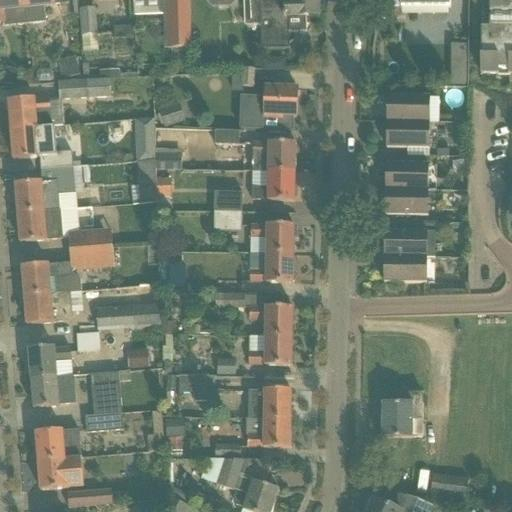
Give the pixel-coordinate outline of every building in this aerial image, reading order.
[(6,27),(28,25),(25,0),(0,0),(0,24),(6,24),(6,27)] [(69,5),(68,0),(25,0),(28,25),(46,24),(45,12),(45,8),(55,7),(69,5)] [(132,0),(133,17),(165,16),(164,0),(166,0),(169,51),(191,50),(189,5),(188,0),(132,0)] [(236,0),(207,0),(207,4),(212,9),(232,8),(237,3),(236,0)] [(261,27),(263,27),(262,0),(245,0),(246,27),(261,27)] [(262,0),(263,27),(261,27),(262,35),(287,34),(287,20),(280,20),(280,7),(296,5),(295,0),(262,0)] [(295,0),(296,5),(280,7),(280,20),(287,20),(287,34),(290,34),(307,33),(306,18),(319,17),(318,0),(295,0)] [(451,9),(450,0),(401,0),(401,9),(451,9)] [(481,57),(481,75),(499,76),(499,70),(509,71),(509,76),(511,75),(511,0),(490,0),(490,29),(482,29),(482,57),(481,57)] [(82,37),(99,36),(97,9),(80,10),(82,37)] [(136,27),(114,28),(114,40),(136,39),(136,27)] [(290,50),(290,34),(287,34),(262,35),(262,51),(290,50)] [(468,75),(468,46),(451,46),(451,88),(467,89),(468,75)] [(82,76),(77,59),(60,63),(65,81),(72,79),(82,76)] [(264,73),(275,72),(274,61),(263,62),(264,73)] [(16,85),(16,69),(1,68),(0,84),(16,85)] [(111,82),(121,81),(120,71),(100,72),(100,82),(111,82)] [(253,89),(254,71),(243,71),(243,77),(243,88),(244,88),(253,89)] [(33,86),(32,73),(20,73),(20,86),(33,86)] [(243,88),(243,77),(233,76),(232,93),(243,94),(244,88),(243,88)] [(111,82),(100,82),(60,84),(61,101),(61,102),(64,102),(112,100),(111,82)] [(266,89),(266,100),(242,110),(241,130),(292,132),(293,118),(297,118),(298,90),(266,89)] [(438,99),(388,98),(388,100),(389,100),(388,124),(387,124),(387,125),(388,125),(437,125),(438,99)] [(11,132),(52,128),(50,100),(35,101),(9,103),(11,132)] [(174,107),(160,111),(165,128),(179,124),(174,107)] [(136,135),(155,135),(155,121),(135,121),(136,135)] [(437,125),(388,125),(388,149),(387,149),(387,150),(437,150),(437,127),(437,125)] [(55,128),(52,128),(11,132),(14,162),(41,160),(42,172),(74,169),(72,153),(57,155),(55,128)] [(188,145),(240,147),(240,133),(157,130),(156,148),(188,149),(188,145)] [(296,174),(296,145),(254,144),(253,158),(267,158),(266,174),(296,174)] [(156,163),(157,172),(182,172),(183,152),(156,151),(156,163)] [(155,163),(137,164),(139,181),(138,181),(139,206),(157,205),(156,181),(155,163)] [(386,192),(387,192),(439,193),(440,166),(387,166),(387,167),(387,191),(386,191),(386,192)] [(43,183),(16,186),(18,216),(62,212),(61,197),(76,196),(74,169),(42,172),(43,183)] [(295,203),(296,174),(266,174),(266,190),(250,189),(250,202),(295,203)] [(172,180),(156,181),(157,198),(172,197),(172,180)] [(439,194),(439,193),(387,192),(387,216),(386,216),(386,217),(439,218),(439,194)] [(215,214),(242,215),(243,215),(243,195),(215,194),(215,214)] [(18,216),(21,245),(62,241),(64,241),(62,212),(18,216)] [(242,233),(242,215),(215,214),(215,233),(242,233)] [(294,257),(295,227),(251,227),(251,239),(265,239),(265,256),(294,257)] [(107,249),(105,231),(70,234),(72,252),(78,252),(107,249)] [(385,259),(386,260),(436,260),(436,234),(385,233),(385,234),(386,234),(386,258),(385,258),(385,259)] [(78,252),(80,272),(115,269),(113,249),(107,249),(78,252)] [(294,286),(294,257),(265,256),(265,274),(251,273),(250,285),(294,286)] [(436,262),(436,260),(386,260),(385,283),(384,283),(384,284),(436,286),(436,262)] [(23,268),(25,299),(72,296),(72,295),(82,294),(81,282),(72,274),(71,265),(61,265),(23,268)] [(187,287),(186,265),(170,266),(171,288),(187,287)] [(141,301),(161,301),(161,287),(141,288),(141,301)] [(74,320),(72,296),(25,299),(28,327),(66,325),(66,323),(69,323),(69,320),(74,320)] [(244,310),(244,297),(216,297),(216,310),(244,310)] [(162,328),(161,307),(97,312),(98,332),(162,328)] [(265,338),(293,339),(293,310),(250,308),(249,322),(265,323),(265,338)] [(176,336),(176,324),(163,324),(163,336),(176,336)] [(98,336),(78,337),(79,353),(99,352),(98,336)] [(173,364),(173,337),(166,337),(166,348),(163,348),(163,364),(173,364)] [(249,367),(292,368),(293,339),(265,338),(265,354),(249,354),(249,367)] [(29,351),(32,381),(74,378),(57,378),(56,363),(70,362),(69,351),(56,352),(56,349),(29,351)] [(129,371),(150,369),(149,351),(128,353),(129,371)] [(235,375),(236,361),(218,361),(217,374),(235,375)] [(119,374),(92,376),(95,417),(123,415),(119,374)] [(214,403),(215,379),(179,377),(178,394),(194,395),(194,402),(214,403)] [(74,392),(74,378),(32,381),(34,411),(60,409),(60,406),(75,405),(74,392)] [(167,391),(176,391),(176,379),(167,379),(167,391)] [(252,421),(291,421),(292,392),(249,392),(249,408),(253,408),(252,421)] [(405,407),(380,407),(380,408),(383,408),(383,438),(380,438),(380,439),(416,440),(416,439),(413,439),(413,422),(423,423),(424,395),(405,395),(405,407)] [(87,435),(124,432),(123,415),(95,417),(86,418),(87,435)] [(184,421),(165,422),(166,439),(185,438),(184,421)] [(248,450),(291,451),(291,421),(252,421),(246,421),(246,437),(248,436),(248,450)] [(36,435),(39,465),(82,462),(80,443),(79,431),(36,435)] [(155,437),(156,453),(165,452),(164,436),(155,437)] [(169,441),(169,453),(182,452),(181,440),(169,441)] [(241,447),(216,446),(215,460),(241,461),(241,447)] [(84,489),(82,462),(39,465),(41,493),(84,489)] [(244,511),(245,511),(272,511),(279,491),(256,483),(263,463),(224,462),(217,486),(237,492),(249,496),(244,510),(244,511)] [(432,500),(466,503),(468,481),(434,478),(432,500)] [(112,495),(112,492),(68,495),(69,509),(113,506),(113,505),(123,504),(122,494),(112,495)] [(414,511),(419,502),(398,496),(392,509),(374,501),(374,503),(373,504),(369,511),(414,511)] [(167,511),(186,511),(188,507),(187,506),(173,500),(167,511)]
